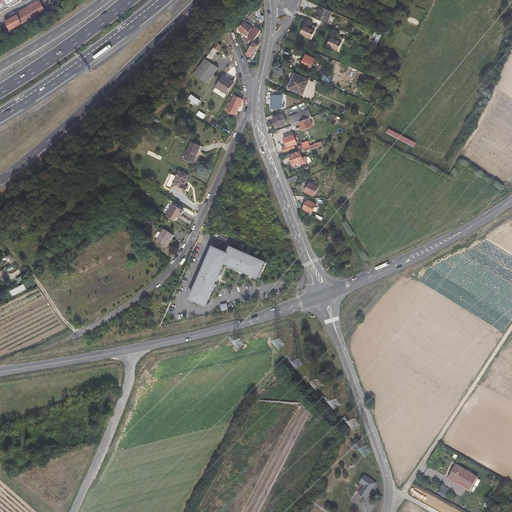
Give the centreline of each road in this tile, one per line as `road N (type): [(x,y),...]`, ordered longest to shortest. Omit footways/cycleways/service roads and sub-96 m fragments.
road 1 (unclassified): [(257,110),(245,117),(166,276),(76,334)]
road 2 (motorway): [(0,180),(197,0)]
road 3 (unclassified): [(322,294),(384,463),(386,511)]
road 4 (primary): [(322,294),(409,258),(511,199)]
road 5 (primary): [(130,349),(233,326),(322,294)]
road 6 (track): [(401,494),(511,327)]
road 7 (motorway): [(0,115),(162,0)]
road 8 (unclassified): [(130,349),(127,385),(73,511)]
road 9 (motorway): [(128,0),(0,88)]
road 10 (track): [(434,0),(366,127)]
road 11 (tertiary): [(322,294),(274,167)]
road 12 (primary): [(0,371),(130,349)]
road 13 (track): [(76,334),(11,247),(31,238)]
road 14 (motorway): [(102,0),(0,66)]
